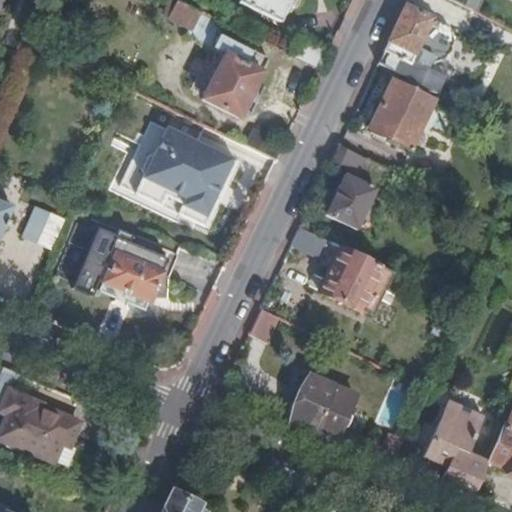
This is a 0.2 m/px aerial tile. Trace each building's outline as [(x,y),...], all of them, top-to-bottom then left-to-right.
[(291,0),(241,0),(240,4),(281,22),(291,0)] [(477,0),(451,0),(473,10),(477,0)] [(199,11),(177,1),(169,19),(192,29),(199,11)] [(451,29),(407,8),(399,24),(379,66),(438,95),(445,79),(431,72),(434,64),(442,61),(449,55),(453,46),(453,38),(451,29)] [(212,50),(226,57),(204,101),(239,119),(268,60),(219,35),(212,50)] [(321,71),(329,53),(301,40),(293,58),(321,71)] [(433,100),(392,81),(369,131),(410,150),(433,100)] [(460,123),(437,112),(429,130),(451,141),(460,123)] [(203,231),(236,164),(147,120),(113,188),(203,231)] [(277,162),(282,149),(254,136),(248,148),(277,162)] [(388,171),(339,147),(333,161),(382,184),(388,171)] [(376,189),(344,174),(325,215),(357,230),(376,189)] [(19,240),(51,250),(61,218),(29,208),(19,240)] [(329,242),(300,228),(292,247),(321,260),(329,242)] [(102,285),(149,304),(167,262),(97,232),(79,275),(102,285)] [(383,268),(340,248),(319,292),(362,313),(363,311),(383,268)] [(175,254),(173,278),(195,279),(196,255),(175,254)] [(373,316),(393,273),(383,268),(363,311),(373,316)] [(146,313),(149,304),(102,285),(98,293),(146,313)] [(262,310),(249,335),(268,344),(280,319),(262,310)] [(21,376),(2,368),(0,372),(0,389),(11,394),(5,409),(12,412),(0,439),(0,440),(55,464),(63,445),(71,448),(80,426),(43,410),(43,407),(14,395),(21,376)] [(291,420),(290,424),(320,436),(336,443),(341,431),(359,439),(367,418),(350,410),(356,396),(310,377),(309,380),(304,377),(294,401),(291,403),(287,413),(288,418),(291,420)] [(445,467),(438,486),(472,500),(488,461),(467,452),(483,416),(446,401),(421,457),(445,467)] [(511,407),(488,461),(511,471),(511,407)] [(392,467),(404,440),(388,433),(377,460),(392,467)] [(63,445),(55,464),(70,470),(78,450),(71,448),(63,445)] [(209,511),(172,494),(164,511),(209,511)]
